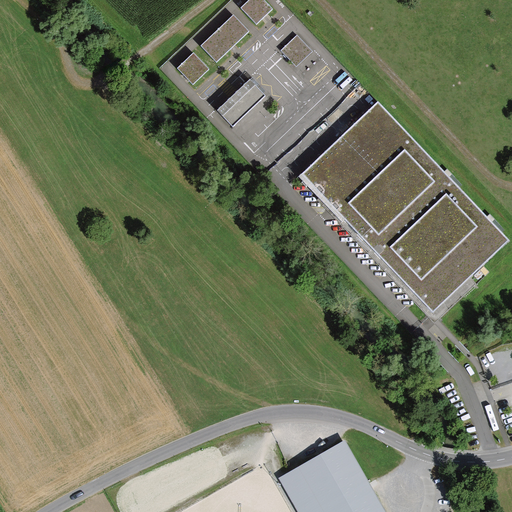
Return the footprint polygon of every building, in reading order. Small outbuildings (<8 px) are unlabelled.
[(275,10),(265,0),(255,0),(245,10),(260,25),(275,10)] [(251,32),(237,17),(204,47),(218,62),(251,32)] [(313,52),(299,36),(283,51),(298,66),(313,52)] [(212,70),(197,55),(181,70),(196,85),(212,70)] [(267,97),(252,82),(221,113),(235,127),(267,97)] [(511,243),(511,241),(382,105),(306,177),(437,314),(511,243)] [(385,511),(343,435),(290,464),(316,511),(385,511)]
